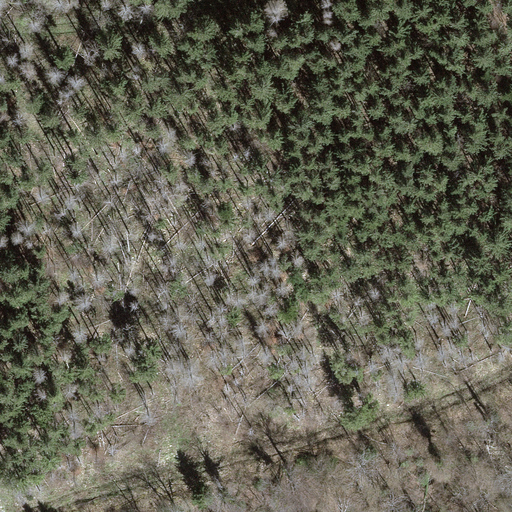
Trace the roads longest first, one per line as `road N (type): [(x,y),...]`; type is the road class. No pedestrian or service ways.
road 1 (track): [(27,511),(94,488),(436,405),(511,371)]
road 2 (track): [(0,30),(127,24),(229,0)]
